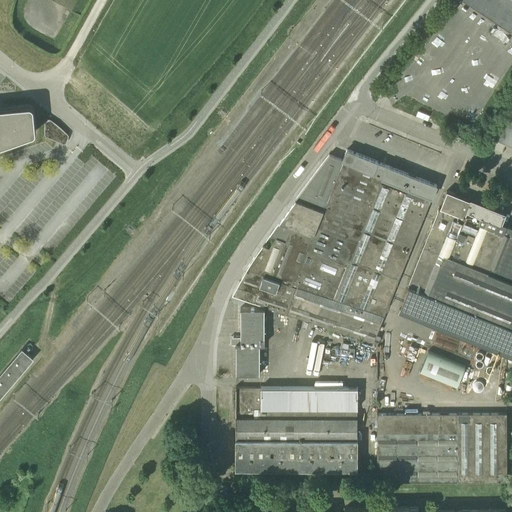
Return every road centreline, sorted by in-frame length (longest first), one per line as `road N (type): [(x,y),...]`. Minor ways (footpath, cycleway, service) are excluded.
road 1 (residential): [(205,348),(229,271),(352,105)]
road 2 (unclassified): [(96,511),(205,348)]
road 3 (residential): [(511,170),(352,105)]
road 4 (residential): [(206,511),(205,348)]
road 5 (residential): [(434,0),(352,105)]
